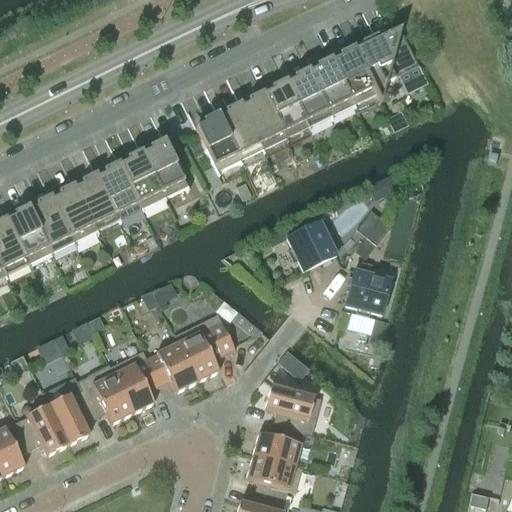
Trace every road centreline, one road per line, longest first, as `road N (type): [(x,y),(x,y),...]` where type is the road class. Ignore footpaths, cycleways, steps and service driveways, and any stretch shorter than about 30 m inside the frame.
road 1 (residential): [(0,171),(343,0)]
road 2 (tertiary): [(0,126),(217,20)]
road 3 (residential): [(203,439),(326,286)]
road 4 (residential): [(41,511),(203,439)]
